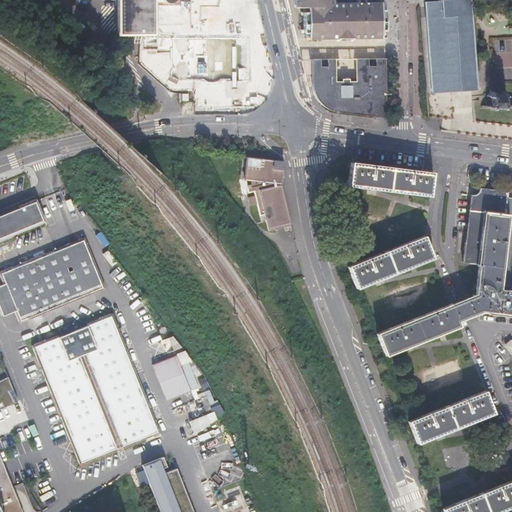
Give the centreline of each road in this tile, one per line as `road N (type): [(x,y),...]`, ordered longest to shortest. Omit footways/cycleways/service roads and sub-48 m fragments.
road 1 (secondary): [(416,511),(306,224),(289,126)]
road 2 (residential): [(80,142),(170,125),(289,126)]
road 3 (residential): [(403,0),(402,142)]
road 4 (secondary): [(289,126),(264,0)]
